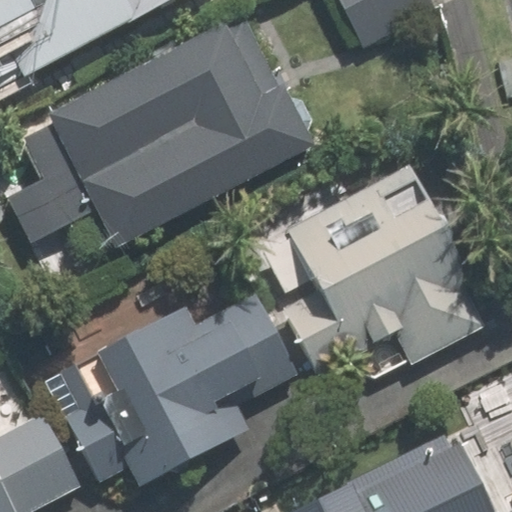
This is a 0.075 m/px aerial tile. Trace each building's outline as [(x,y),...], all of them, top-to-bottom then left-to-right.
[(0,0),(0,92),(176,0),(0,0)] [(343,0),(368,45),(441,8),(436,0),(343,0)] [(105,207),(124,244),(322,142),(254,10),(25,127),(51,176),(13,196),(37,242),(105,207)] [(497,320),(415,162),(264,240),(295,301),(287,305),(321,372),(353,356),(369,386),(497,320)] [(134,467),(143,485),(257,426),(244,401),(303,371),(261,290),(202,321),(193,304),(68,368),(87,405),(71,414),(106,481),(134,467)] [(0,511),(27,511),(87,482),(51,410),(0,435),(0,511)] [(498,511),(458,431),(295,511),(498,511)]
